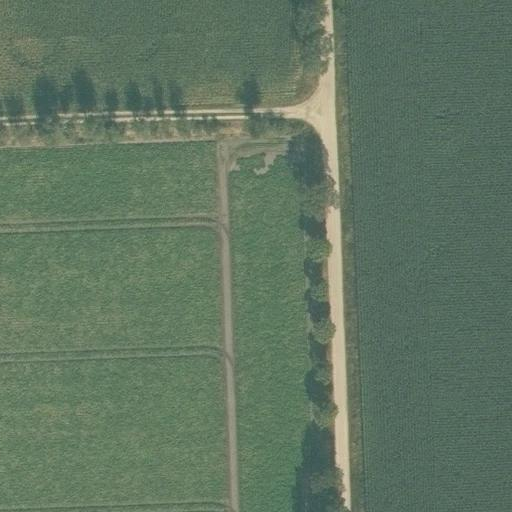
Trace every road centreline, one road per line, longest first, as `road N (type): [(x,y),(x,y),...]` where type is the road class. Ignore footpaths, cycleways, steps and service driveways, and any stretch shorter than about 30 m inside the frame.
road 1 (track): [(328,116),(344,511)]
road 2 (track): [(328,116),(0,127)]
